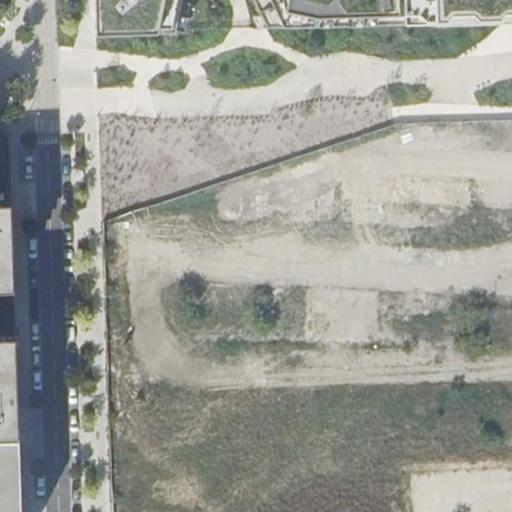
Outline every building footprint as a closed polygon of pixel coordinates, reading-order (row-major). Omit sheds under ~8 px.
[(98,0),(100,31),(178,29),(178,25),(186,27),(189,14),(182,12),(184,0),(98,0)] [(511,0),(257,0),(269,24),(506,18),(511,18),(511,0)] [(9,135),(0,128),(0,290),(13,290),(9,135)] [(269,332),(307,333),(308,303),(270,302),(269,332)] [(15,336),(0,336),(0,443),(19,444),(15,336)] [(0,511),(20,511),(19,444),(0,443),(0,511)]
